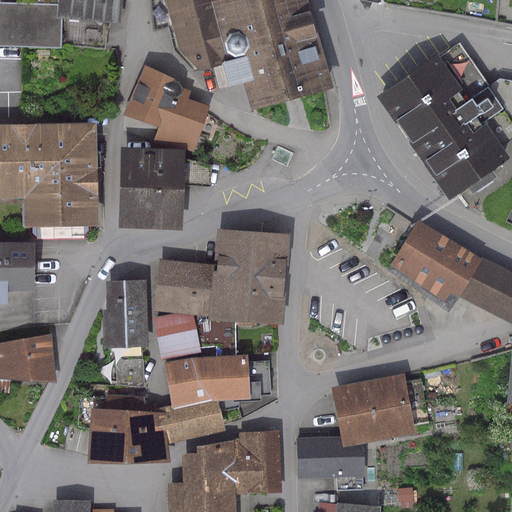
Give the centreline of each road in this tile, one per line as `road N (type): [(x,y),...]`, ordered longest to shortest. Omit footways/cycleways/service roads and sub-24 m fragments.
road 1 (residential): [(120,251),(110,226),(112,132),(139,0)]
road 2 (residential): [(288,404),(322,381),(511,325)]
road 3 (residential): [(120,251),(100,276),(20,459)]
road 4 (residential): [(298,196),(288,404)]
road 5 (residential): [(298,196),(120,251)]
road 6 (tertiary): [(511,258),(434,218),(357,164)]
road 7 (residential): [(133,480),(166,466),(180,449),(288,404)]
road 8 (tertiary): [(357,164),(354,109),(325,0)]
